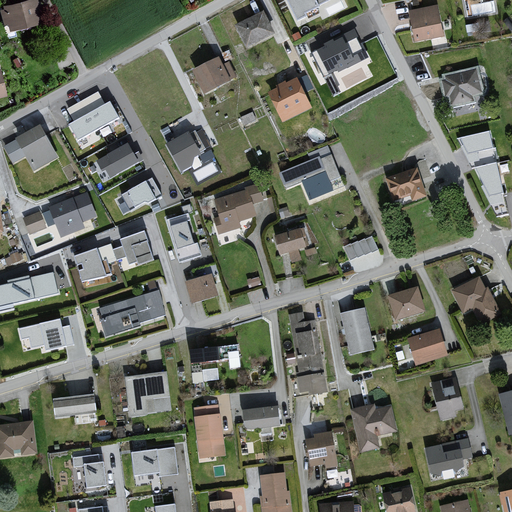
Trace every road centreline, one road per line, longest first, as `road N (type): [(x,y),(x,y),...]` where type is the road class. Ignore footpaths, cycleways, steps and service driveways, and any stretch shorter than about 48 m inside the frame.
road 1 (residential): [(0,389),(491,240)]
road 2 (residential): [(491,240),(373,0)]
road 3 (residential): [(0,128),(224,0)]
